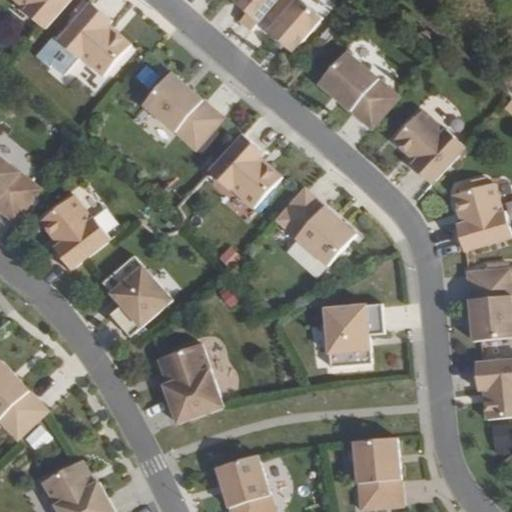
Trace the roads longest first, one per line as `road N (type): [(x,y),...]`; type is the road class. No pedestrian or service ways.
road 1 (residential): [(159,0),(417,235),(446,452),(479,511)]
road 2 (residential): [(0,265),(87,351),(174,511)]
